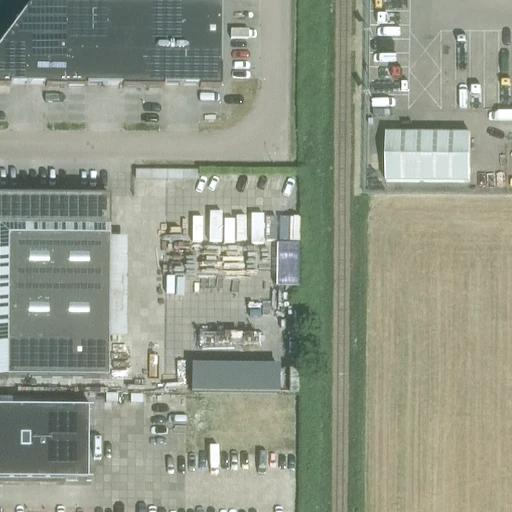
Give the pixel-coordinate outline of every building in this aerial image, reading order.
[(66,44),(66,3),(49,2),(48,0),(33,0),(1,43),(28,44),(66,44)] [(104,44),(105,0),(84,0),(84,3),(66,3),(66,44),(104,44)] [(143,45),(143,3),(125,3),(125,1),(105,0),(104,44),(143,45)] [(181,45),(181,1),(161,1),(161,3),(143,3),(143,45),(181,45)] [(202,1),(181,1),(181,45),(221,45),(221,4),(202,3),(202,1)] [(27,85),(28,44),(1,43),(0,44),(0,87),(9,88),(9,85),(27,85)] [(66,88),(66,44),(28,44),(27,85),(45,85),(45,88),(66,88)] [(104,86),(104,44),(66,44),(66,88),(86,88),(86,86),(104,86)] [(142,89),(143,45),(104,44),(104,86),(122,86),(122,88),(142,89)] [(181,86),(181,45),(143,45),(142,89),(163,89),(163,86),(181,86)] [(220,89),(221,45),(181,45),(181,86),(199,87),(199,89),(220,89)] [(384,183),(422,183),(470,183),(471,135),(385,134),(384,183)] [(202,170),(202,160),(138,161),(139,171),(202,170)] [(0,379),(107,380),(109,198),(0,197),(0,379)] [(233,203),(233,233),(245,233),(246,203),(233,203)] [(270,229),(271,205),(263,205),(262,229),(270,229)] [(195,217),(195,207),(170,206),(170,217),(195,217)] [(305,211),(275,210),(273,235),(304,236),(305,211)] [(245,296),(266,295),(265,274),(244,274),(245,296)] [(283,286),(282,296),(299,298),(300,288),(283,286)] [(205,359),(204,382),(248,383),(249,360),(205,359)] [(184,387),(184,397),(206,397),(206,386),(184,387)] [(0,481),(91,482),(91,481),(87,481),(87,410),(92,410),(92,409),(0,408),(0,481)]
